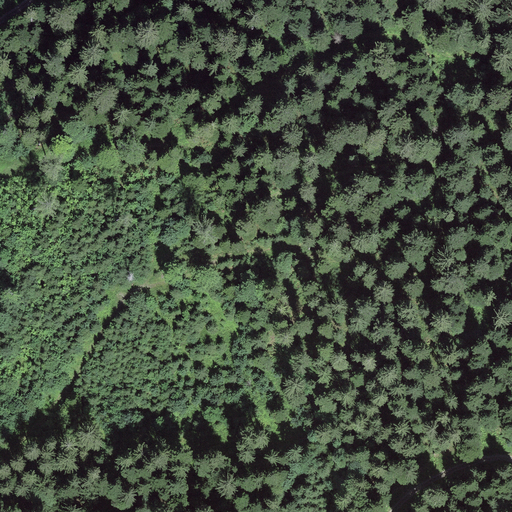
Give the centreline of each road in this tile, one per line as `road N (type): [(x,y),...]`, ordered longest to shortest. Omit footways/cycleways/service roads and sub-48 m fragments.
road 1 (track): [(511,173),(410,163),(364,168),(300,185),(194,232),(0,460)]
road 2 (track): [(511,458),(488,457),(438,474),(391,511)]
